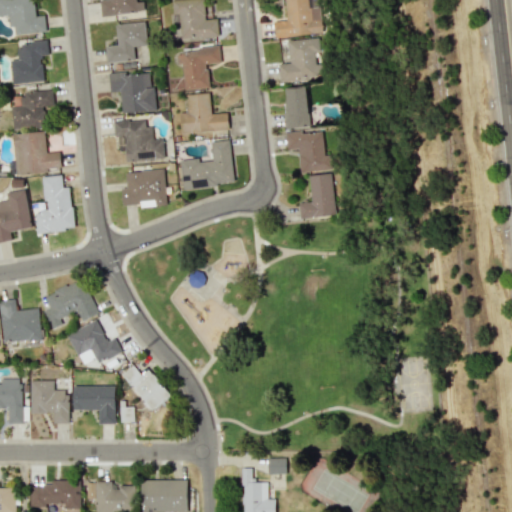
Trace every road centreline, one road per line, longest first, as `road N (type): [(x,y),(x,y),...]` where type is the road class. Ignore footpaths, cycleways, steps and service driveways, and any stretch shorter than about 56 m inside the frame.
road 1 (residential): [(75,0),(104,240),(136,314),(201,399),(212,444),(211,511)]
road 2 (residential): [(261,187),(107,249),(0,271)]
road 3 (residential): [(0,450),(212,451)]
road 4 (residential): [(242,0),(261,187)]
road 5 (primary): [(494,0),(511,155)]
